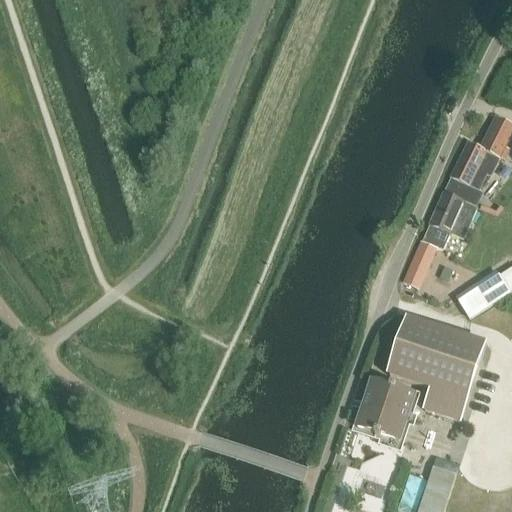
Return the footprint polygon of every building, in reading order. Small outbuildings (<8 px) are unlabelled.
[(485,181),(487,178),(491,180),(499,163),(511,136),(511,126),(501,121),(485,156),(468,148),(451,182),(444,198),(426,237),(421,250),(406,287),(418,292),(434,255),(439,242),(446,244),(450,236),(466,243),(480,213),(477,212),(484,197),(479,195),(484,185),(488,187),(489,183),(485,181)] [(456,300),(471,323),(511,297),(511,296),(511,295),(511,272),(501,280),(497,274),(456,300)] [(426,414),(460,425),(486,347),(409,321),(390,379),(432,393),(426,414)] [(382,439),(400,445),(415,400),(397,394),(398,392),(392,390),(392,392),(373,386),(358,431),(376,437),(376,439),(381,441),(382,439)] [(421,511),(447,511),(461,466),(437,459),(421,511)]
